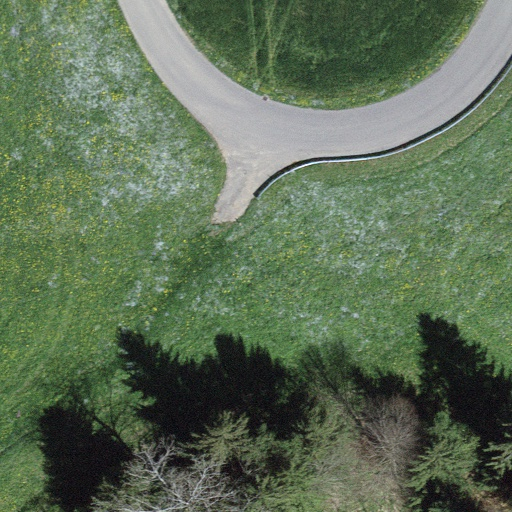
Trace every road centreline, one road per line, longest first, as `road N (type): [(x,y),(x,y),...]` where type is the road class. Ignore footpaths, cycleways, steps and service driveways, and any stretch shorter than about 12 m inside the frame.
road 1 (tertiary): [(145,0),(181,66),(222,108),(269,130),(324,133),(426,109),(465,75),(511,2)]
road 2 (track): [(269,130),(183,270),(114,357),(0,443)]
